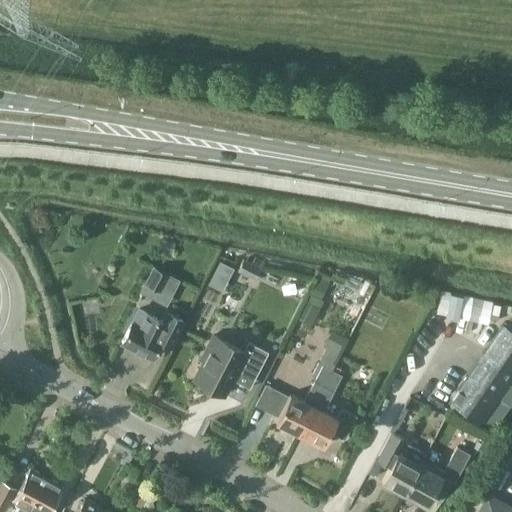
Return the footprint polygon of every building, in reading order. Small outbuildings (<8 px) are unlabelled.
[(243,258),(237,270),(255,279),(261,267),(243,258)] [(220,260),(214,271),(228,278),(233,267),(220,260)] [(162,293),(172,276),(153,266),(144,283),(162,293)] [(166,320),(139,307),(121,342),(153,358),(162,339),(171,344),(183,320),(169,313),(166,320)] [(451,399),(495,429),(511,404),(511,314),(506,313),(451,399)] [(255,378),(268,352),(248,342),(244,351),(213,335),(201,358),(205,359),(194,380),(223,395),(237,369),(255,378)] [(304,401),(290,394),(276,421),(300,433),(331,370),(322,365),(304,401)] [(342,375),(331,370),(300,433),(323,445),(330,432),(345,439),(356,416),(341,409),(336,418),(323,411),(342,375)] [(267,386),(258,404),(272,411),(281,393),(267,386)] [(406,438),(391,431),(376,459),(390,467),(406,438)] [(427,454),(404,441),(382,481),(405,494),(421,463),(427,454)] [(456,446),(441,474),(442,475),(454,482),(470,453),(456,446)] [(441,474),(421,463),(405,494),(426,505),(442,475),(441,474)] [(30,469),(13,501),(20,505),(16,511),(29,511),(47,478),(30,469)] [(47,511),(61,486),(47,478),(29,511),(47,511)] [(0,489),(0,511),(4,511),(13,494),(1,488),(0,489)] [(511,511),(511,506),(488,493),(477,511),(511,511)] [(86,499),(78,511),(97,511),(100,507),(86,499)]
